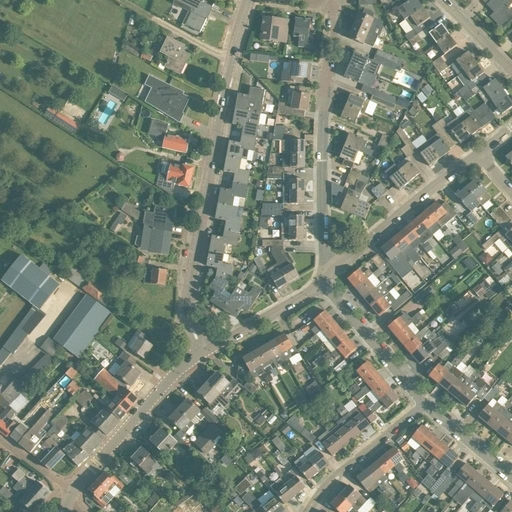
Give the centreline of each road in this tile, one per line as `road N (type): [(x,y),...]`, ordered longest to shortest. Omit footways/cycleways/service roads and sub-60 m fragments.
road 1 (tertiary): [(202,350),(187,317),(188,289),(230,60)]
road 2 (residential): [(323,279),(332,23),(323,2)]
road 3 (residential): [(323,279),(478,154)]
road 4 (tertiary): [(70,496),(202,350)]
road 5 (residential): [(424,404),(323,279)]
road 6 (residential): [(306,511),(342,465),(424,404)]
road 7 (residential): [(202,350),(323,279)]
